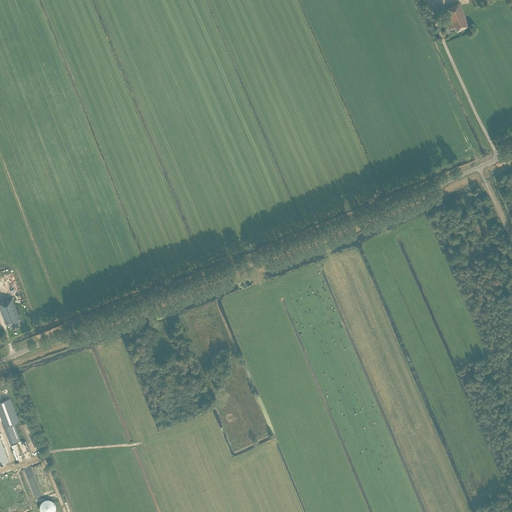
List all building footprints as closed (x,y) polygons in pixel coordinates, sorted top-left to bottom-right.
[(449,8),(445,10),(451,23),(448,25),(449,29),(454,26),(457,32),(468,27),(466,22),(468,22),(459,2),(448,7),(449,8)] [(21,326),(19,320),(20,319),(12,298),(0,302),(0,308),(6,325),(9,323),(11,329),(12,329),(14,329),(16,329),(17,327),(21,326)] [(10,398),(0,401),(0,415),(4,427),(18,422),(10,398)] [(0,464),(8,462),(0,438),(0,464)] [(37,485),(31,488),(35,496),(41,493),(37,485)] [(50,505),(43,505),(43,511),(54,511),(55,500),(50,500),(50,505)]
